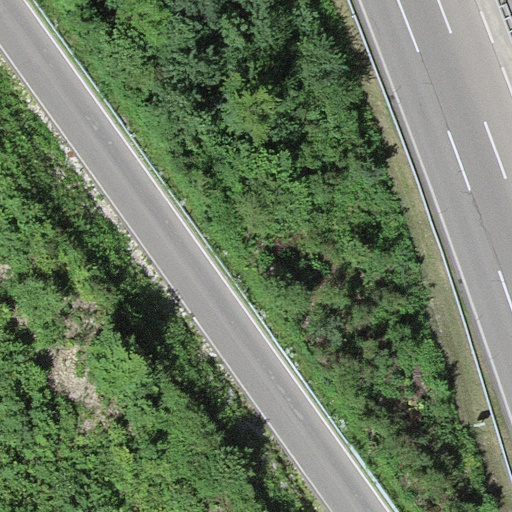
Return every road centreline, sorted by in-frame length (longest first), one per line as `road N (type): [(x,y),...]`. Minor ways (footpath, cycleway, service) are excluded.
road 1 (motorway): [(0,18),(356,511)]
road 2 (motorway): [(417,0),(511,259)]
